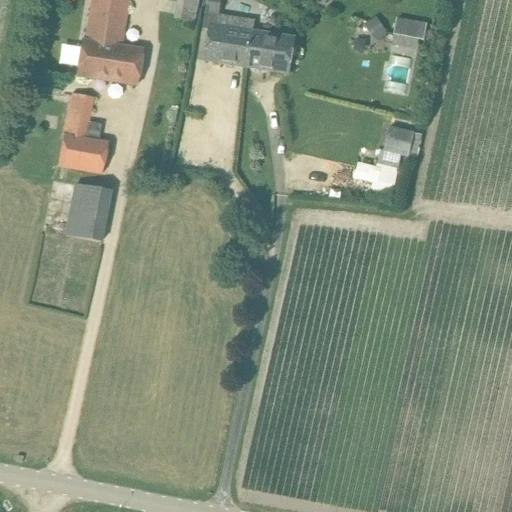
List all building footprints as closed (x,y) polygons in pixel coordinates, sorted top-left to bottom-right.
[(129,0),(92,0),(86,42),(83,42),(77,77),(137,87),(143,51),(139,51),(139,49),(138,49),(137,50),(122,48),(129,0)] [(199,0),(177,0),(174,20),(196,24),(199,0)] [(208,0),(207,14),(219,16),(221,0),(208,0)] [(387,34),(377,18),(365,26),(375,41),(387,34)] [(394,35),(424,42),(428,26),(398,20),(394,35)] [(248,68),(254,33),(211,26),(206,61),(248,68)] [(254,33),(248,68),(290,74),(295,39),(254,33)] [(83,138),(90,102),(71,98),(57,166),(102,175),(108,144),(98,142),(83,138)] [(415,134),(389,128),(384,152),(402,157),(410,158),(415,134)] [(377,168),(398,172),(402,157),(384,153),(381,152),(377,168)] [(111,193),(75,186),(66,237),(101,243),(101,244),(111,193)]
